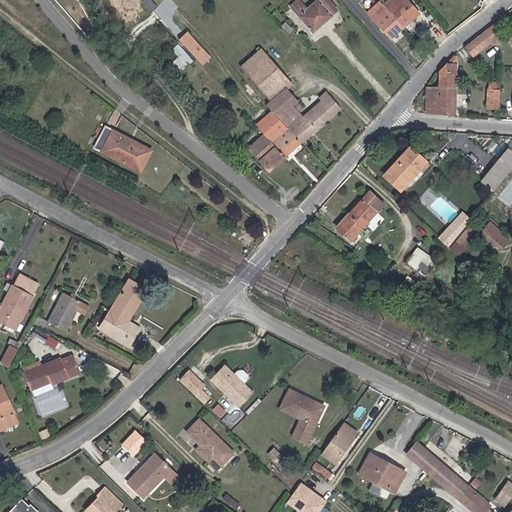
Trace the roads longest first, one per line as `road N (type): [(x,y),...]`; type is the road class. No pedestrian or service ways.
road 1 (residential): [(292,224),(177,131),(40,0)]
road 2 (residential): [(223,299),(511,449)]
road 3 (unclassified): [(0,477),(112,415),(223,299)]
road 4 (residential): [(0,184),(223,299)]
road 5 (track): [(102,0),(185,115),(192,143)]
road 6 (unclassified): [(390,114),(456,41),(511,0)]
road 7 (unclassified): [(292,224),(390,114)]
road 8 (residential): [(390,114),(511,126)]
